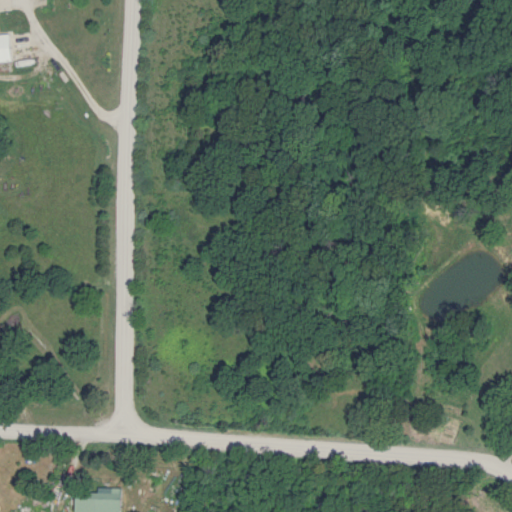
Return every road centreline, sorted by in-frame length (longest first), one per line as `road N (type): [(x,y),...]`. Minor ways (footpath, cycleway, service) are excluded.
road 1 (residential): [(511,473),(447,457),(0,426)]
road 2 (residential): [(132,0),(121,435)]
